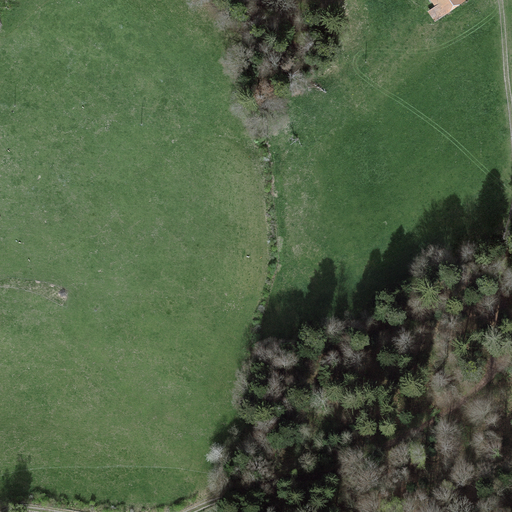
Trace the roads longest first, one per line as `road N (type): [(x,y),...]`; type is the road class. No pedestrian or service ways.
road 1 (track): [(511,348),(453,408),(353,463),(187,511)]
road 2 (track): [(487,379),(511,206)]
road 3 (track): [(511,150),(501,0)]
